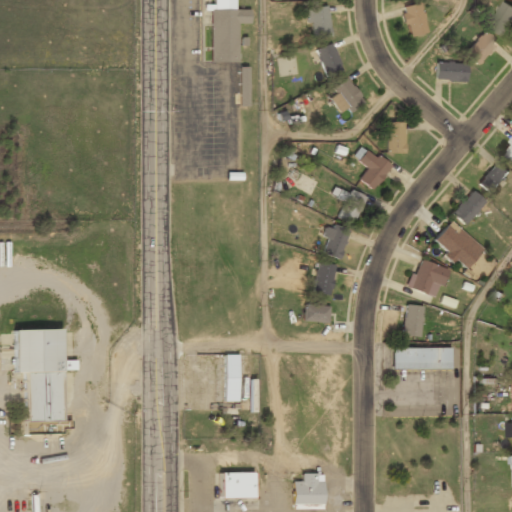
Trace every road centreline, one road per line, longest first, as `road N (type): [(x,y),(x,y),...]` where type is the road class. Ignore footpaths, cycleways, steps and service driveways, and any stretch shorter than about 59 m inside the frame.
road 1 (secondary): [(158,511),(154,0)]
road 2 (residential): [(361,511),(361,347),(376,259),(412,198),(511,83)]
road 3 (residential): [(361,347),(155,345)]
road 4 (residential): [(462,140),(384,69),(369,40),(364,0)]
